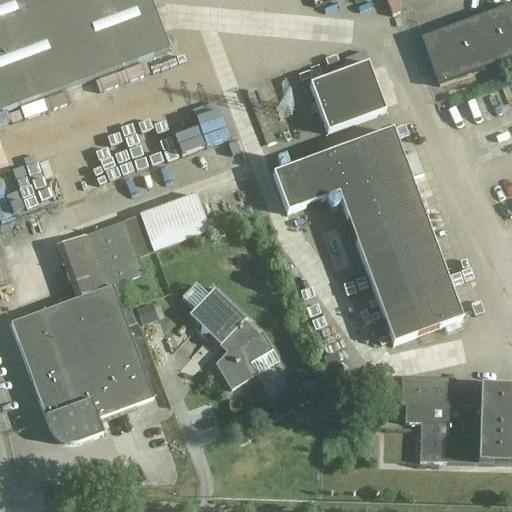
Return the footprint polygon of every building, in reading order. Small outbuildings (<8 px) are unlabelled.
[(0,0),(0,117),(168,55),(147,0),(0,0)] [(511,9),(423,42),(440,89),(511,63),(511,9)] [(370,73),(313,94),(331,143),(388,121),(370,73)] [(393,134),(273,178),(287,217),(338,199),(393,348),(463,323),(393,134)] [(77,448),(79,447),(103,438),(98,423),(153,403),(112,291),(144,279),(137,262),(209,236),(196,198),(139,219),(140,219),(57,249),(77,303),(10,327),(50,433),(51,436),(52,438),(53,440),(55,442),(57,444),(59,445),(62,446),(64,447),(67,448),(69,448),(72,449),(74,448),(77,448)] [(232,351),(223,361),(215,368),(231,394),(256,378),(248,364),(257,358),(260,360),(272,353),(261,335),(258,337),(244,324),(248,320),(247,318),(245,320),(216,292),(218,290),(217,289),(185,322),(186,323),(188,322),(197,330),(196,331),(208,343),(209,342),(217,350),(215,351),(216,352),(224,344),(232,351)] [(331,383),(344,378),(336,356),(322,361),(331,383)] [(511,390),(480,389),(454,389),(454,382),(401,381),(400,408),(405,408),(404,427),(420,428),(419,466),(511,468),(511,390)]
